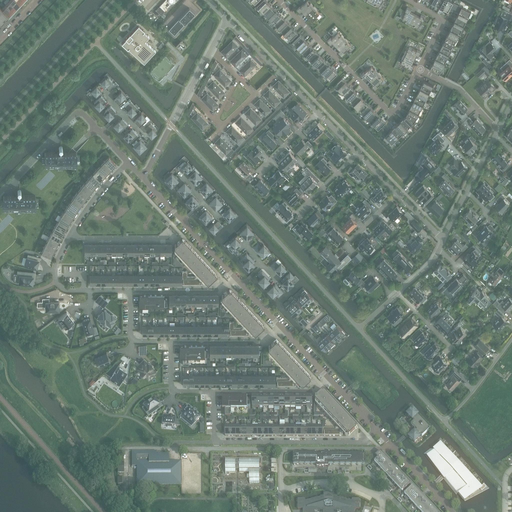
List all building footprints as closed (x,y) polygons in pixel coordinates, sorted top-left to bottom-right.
[(165,0),(155,10),(161,15),(174,1),(174,0),(173,0),(165,0)] [(265,0),(262,0),(257,6),(261,10),(269,3),(265,0)] [(448,0),(443,0),(440,7),(448,12),(452,6),(453,3),(448,0)] [(16,7),(9,1),(6,5),(12,11),(16,7)] [(300,13),(302,10),(306,14),(314,7),(310,3),(310,4),(307,1),(304,4),(303,4),(300,7),(300,6),(297,9),(300,13)] [(269,3),(261,10),(265,15),(273,7),(269,3)] [(453,3),(452,6),(456,8),(460,10),(457,16),(467,21),(471,12),(462,7),(457,5),(453,3)] [(12,11),(6,5),(2,8),(8,15),(12,11)] [(0,23),(6,17),(8,15),(2,8),(0,6),(0,23)] [(273,7),(265,15),(271,20),(278,13),(273,7)] [(316,11),(317,10),(314,7),(306,14),(310,18),(308,20),(311,24),(314,21),(314,20),(317,17),(316,17),(319,14),(316,11)] [(406,21),(405,22),(410,24),(415,15),(410,13),(412,10),(407,7),(405,11),(406,12),(404,15),(404,16),(402,19),(406,21)] [(174,35),(195,13),(189,8),(168,30),(174,35)] [(495,26),(502,29),(507,19),(506,18),(509,13),(504,10),(501,16),(500,15),(499,18),(497,18),(496,21),(495,22),(497,22),(495,26)] [(278,13),(271,20),(277,27),(285,19),(278,13)] [(421,15),(419,18),(415,15),(410,24),(414,27),(414,26),(418,28),(420,24),(421,24),(422,21),(423,21),(426,17),(421,15)] [(457,16),(453,24),(462,29),(467,21),(457,16)] [(285,19),(277,27),(284,33),(291,26),(285,19)] [(453,24),(449,32),(458,37),(462,29),(453,24)] [(126,39),(122,44),(128,49),(144,64),(156,51),(145,41),(149,37),(144,32),(138,26),(130,35),(126,39)] [(291,26),(284,33),(291,40),(295,36),(297,34),(298,33),(291,26)] [(449,32),(444,41),(454,46),(458,37),(449,32)] [(331,44),(333,42),(337,46),(345,39),(341,35),(341,36),(338,33),(335,36),(334,35),(331,38),(327,41),(331,44)] [(296,38),(292,42),(299,49),(306,41),(300,35),(299,36),(296,38)] [(243,47),(245,45),(236,36),(234,38),(243,47)] [(347,43),(348,42),(345,39),(337,46),(341,50),(338,52),(342,56),(345,52),(348,49),(347,48),(350,46),(347,43)] [(238,46),(232,41),(221,52),(227,58),(238,46)] [(306,41),(299,49),(305,55),(313,48),(306,41)] [(444,41),(442,46),(451,51),(454,46),(444,41)] [(185,46),(181,42),(177,46),(176,46),(177,46),(181,50),(185,46)] [(493,51),(493,52),(496,49),(491,44),(487,48),(485,46),(479,51),(487,60),(488,60),(491,58),(490,58),(493,55),(492,53),(491,53),(491,52),(493,51)] [(254,55),(245,45),(243,47),(252,57),(254,55)] [(442,46),(438,53),(448,58),(451,51),(442,46)] [(407,51),(406,50),(404,54),(413,59),(416,55),(419,56),(421,52),(417,49),(416,50),(413,48),(412,49),(409,47),(407,51)] [(313,48),(305,55),(310,60),(317,52),(313,48)] [(247,56),(242,50),(230,61),(236,67),(247,56)] [(317,52),(310,60),(314,64),(321,57),(317,52)] [(438,53),(434,61),(443,66),(448,58),(438,53)] [(414,65),(411,64),(413,59),(404,54),(402,59),(401,63),(404,65),(408,67),(407,68),(412,70),(414,65)] [(261,66),(263,64),(254,55),(252,57),(261,66)] [(321,57),(314,64),(318,68),(326,61),(321,57)] [(256,65),(251,59),(239,71),(245,76),(256,65)] [(511,62),(509,59),(500,68),(503,71),(500,73),(506,80),(511,73),(511,67),(511,66),(511,62)] [(215,60),(209,71),(211,74),(217,62),(215,60)] [(326,61),(318,68),(324,74),(331,67),(326,61)] [(434,61),(430,70),(439,75),(443,66),(434,61)] [(491,73),(485,66),(481,69),(482,70),(476,74),(479,77),(485,73),(487,76),(491,73)] [(331,67),(324,74),(330,81),(338,74),(331,67)] [(364,78),(367,76),(370,80),(378,73),(375,69),(374,70),(371,67),(368,70),(368,69),(365,72),(364,72),(361,75),(364,78)] [(231,81),(220,69),(214,75),(225,87),(231,81)] [(211,74),(209,71),(203,84),(205,86),(211,74)] [(381,77),(381,76),(378,73),(370,80),(374,84),(372,86),(375,90),(379,86),(378,86),(381,83),(381,82),(384,80),(381,77)] [(106,79),(105,78),(100,82),(105,86),(108,89),(114,84),(107,77),(106,79)] [(426,77),(421,86),(431,91),(435,82),(426,77)] [(342,78),(334,85),(340,91),(347,83),(342,78)] [(488,80),(478,89),(482,94),(482,95),(485,98),(488,95),(487,95),(495,88),(488,80)] [(290,92),(278,81),(273,86),(284,98),(290,92)] [(225,93),(214,82),(208,87),(219,99),(225,93)] [(347,83),(340,91),(346,97),(354,90),(347,83)] [(199,97),(205,86),(203,84),(197,95),(199,97)] [(91,93),(97,99),(101,96),(102,94),(99,91),(100,90),(96,86),(92,90),(92,91),(91,93)] [(421,86),(419,91),(428,96),(431,91),(421,86)] [(280,101),(269,90),(263,95),(275,107),(280,101)] [(354,90),(346,97),(352,103),(359,96),(354,90)] [(125,96),(121,91),(116,95),(117,96),(116,98),(117,99),(115,101),(119,105),(126,98),(124,96),(125,96)] [(419,91),(416,97),(425,101),(428,96),(419,91)] [(218,105),(207,94),(201,99),(213,111),(218,105)] [(294,96),(292,94),(283,103),(285,105),(294,96)] [(105,100),(101,96),(97,99),(94,102),(96,104),(95,105),(99,109),(104,105),(103,104),(104,102),(103,101),(105,100)] [(359,96),(352,103),(356,107),(364,100),(359,96)] [(416,97),(412,104),(422,108),(425,101),(416,97)] [(271,110),(260,99),(254,104),(265,116),(271,110)] [(364,100),(356,107),(360,112),(368,104),(364,100)] [(464,112),(467,109),(459,100),(453,106),(456,109),(458,112),(458,111),(461,114),(459,116),(462,118),(466,115),(464,112)] [(137,108),(130,101),(125,107),(128,110),(127,111),(131,115),(136,111),(135,110),(137,108)] [(193,103),(187,114),(189,116),(195,105),(193,103)] [(285,105),(283,103),(274,112),(276,114),(285,105)] [(298,104),(291,110),(294,113),(291,116),(297,122),(299,119),(300,120),(307,113),(298,104)] [(368,104),(360,112),(366,117),(373,110),(368,104)] [(412,104),(408,112),(417,117),(422,108),(412,104)] [(105,114),(104,115),(109,119),(113,115),(112,114),(116,111),(110,106),(104,112),(105,114)] [(262,119),(250,108),(245,114),(256,125),(262,119)] [(373,110),(366,117),(371,123),(379,115),(373,110)] [(208,124),(197,112),(191,118),(203,130),(208,124)] [(276,114),(274,112),(265,121),(267,123),(276,114)] [(406,115),(404,118),(411,125),(415,121),(417,117),(408,112),(406,115)] [(137,121),(135,122),(139,126),(143,123),(144,125),(148,121),(150,120),(147,116),(145,117),(141,113),(136,117),(137,118),(136,119),(137,121)] [(379,115),(371,123),(378,130),(380,127),(386,122),(385,122),(379,115)] [(444,130),(443,131),(446,134),(447,133),(448,135),(452,131),(452,132),(455,129),(458,126),(454,122),(456,120),(452,116),(450,118),(452,120),(443,128),(444,130)] [(252,129),(241,117),(235,123),(247,134),(252,129)] [(468,117),(462,123),(466,128),(470,124),(471,125),(480,134),(485,129),(477,119),(473,123),(471,121),(471,120),(468,117)] [(282,132),(285,134),(290,129),(288,127),(290,125),(283,118),(274,128),(280,134),(282,132)] [(404,118),(398,123),(406,131),(411,125),(404,118)] [(118,121),(114,125),(118,129),(119,129),(120,130),(127,124),(124,120),(122,121),(121,120),(119,122),(118,121)] [(267,123),(265,121),(255,130),(257,132),(267,123)] [(157,130),(150,123),(145,128),(148,131),(147,132),(151,137),(156,133),(155,132),(157,130)] [(398,123),(392,130),(399,137),(406,131),(398,123)] [(308,134),(313,139),(323,130),(317,124),(314,128),(313,128),(311,130),(312,130),(308,134)] [(243,138),(232,126),(226,132),(237,143),(243,138)] [(378,130),(381,133),(392,144),(399,137),(392,130),(387,134),(384,131),(380,127),(378,130)] [(129,132),(128,131),(124,135),(128,140),(129,139),(130,141),(137,135),(132,129),(129,132)] [(257,132),(255,130),(246,139),(248,141),(257,132)] [(267,134),(262,139),(271,149),(276,143),(271,138),(274,135),(269,130),(266,133),(267,134)] [(326,133),(331,139),(334,137),(328,131),(326,133)] [(444,145),(442,143),(445,140),(438,133),(439,135),(437,137),(439,139),(429,148),(435,153),(436,154),(440,150),(439,149),(444,145)] [(474,151),(473,151),(475,149),(474,148),(477,146),(473,142),(476,140),(471,135),(469,138),(468,137),(464,142),(465,143),(463,146),(471,154),(474,151)] [(232,149),(220,137),(215,143),(226,154),(232,149)] [(248,141),(246,139),(237,148),(239,150),(248,141)] [(305,143),(302,139),(299,142),(297,144),(294,147),(300,153),(301,155),(305,152),(303,150),(308,145),(310,148),(313,146),(308,141),(305,143)] [(139,141),(133,146),(140,153),(146,147),(141,142),(141,143),(139,141)] [(347,154),(341,147),(340,148),(337,145),(331,150),(334,154),(331,157),(337,163),(347,154)] [(237,148),(227,157),(229,159),(235,154),(237,152),(239,150),(237,148)] [(254,165),(260,159),(257,156),(259,154),(259,155),(261,152),(257,148),(253,152),(252,150),(246,156),(254,165)] [(3,208),(7,208),(0,215),(0,241),(13,227),(14,227),(31,208),(35,208),(35,204),(73,165),(77,165),(77,152),(76,152),(68,152),(62,152),(61,152),(48,152),(44,152),(44,156),(44,165),(48,165),(23,191),(20,196),(7,196),(3,196),(3,199),(3,208)] [(295,158),(289,152),(279,162),(287,170),(290,166),(292,168),(295,164),(294,163),(297,160),(295,158)] [(498,154),(493,159),(496,162),(495,163),(498,166),(496,167),(499,170),(500,169),(503,171),(508,166),(506,163),(507,162),(504,159),(502,156),(501,157),(498,154)] [(108,158),(106,159),(104,161),(112,168),(113,167),(112,166),(114,163),(115,164),(109,157),(108,158)] [(330,170),(325,165),(327,162),(323,158),(321,160),(315,166),(324,176),(330,170)] [(415,175),(416,176),(415,177),(418,180),(419,179),(419,180),(420,179),(420,180),(425,175),(429,171),(430,171),(433,169),(432,168),(434,166),(427,158),(426,159),(425,159),(422,161),(423,162),(421,164),(422,165),(418,169),(420,170),(415,175)] [(461,173),(462,173),(463,172),(463,171),(467,168),(461,162),(459,164),(454,159),(449,163),(454,168),(452,170),(458,176),(461,173)] [(104,161),(102,163),(100,165),(108,172),(109,171),(112,168),(104,161)] [(185,162),(178,168),(182,172),(183,171),(184,172),(186,170),(187,171),(191,167),(187,163),(186,163),(185,162)] [(239,166),(238,167),(245,175),(244,176),(247,179),(249,182),(254,178),(251,175),(252,174),(249,171),(251,170),(243,162),(242,163),(241,163),(240,163),(239,164),(239,165),(239,166)] [(100,165),(98,167),(96,169),(104,176),(108,172),(100,165)] [(360,167),(357,169),(355,167),(349,173),(352,176),(354,174),(358,178),(359,177),(360,177),(362,178),(367,174),(360,167)] [(309,175),(301,184),(308,191),(316,184),(314,181),(315,180),(313,178),(316,176),(311,172),(308,168),(305,171),(309,174),(309,175)] [(96,169),(94,171),(92,174),(100,181),(104,176),(96,169)] [(269,178),(268,179),(269,180),(270,180),(269,180),(270,181),(273,184),(274,184),(274,185),(275,185),(278,182),(281,179),(282,179),(282,178),(284,176),(289,180),(291,178),(284,171),(282,173),(280,171),(279,170),(279,171),(279,170),(278,169),(278,170),(276,172),(275,173),(272,175),(271,176),(272,176),(269,178)] [(189,177),(193,182),(194,181),(196,183),(201,178),(195,171),(189,177)] [(96,185),(98,183),(100,181),(92,174),(88,178),(96,185)] [(177,181),(175,179),(176,179),(171,174),(165,180),(171,187),(177,181)] [(454,191),(453,190),(454,189),(451,186),(451,185),(448,183),(448,182),(450,180),(444,174),(442,176),(445,179),(439,185),(443,188),(442,189),(446,192),(447,192),(449,194),(450,193),(450,194),(454,191)] [(498,181),(501,184),(507,179),(504,176),(498,181)] [(93,189),(94,187),(96,185),(88,178),(85,182),(93,189)] [(260,180),(258,182),(257,181),(254,178),(250,183),(252,185),(253,184),(260,191),(259,193),(262,195),(263,194),(264,195),(267,191),(267,192),(268,191),(269,189),(260,180)] [(341,182),(336,186),(337,187),(334,189),(341,196),(351,187),(344,180),(341,183),(341,182)] [(85,182),(83,185),(81,187),(89,194),(93,189),(85,182)] [(202,190),(201,191),(206,195),(212,190),(206,183),(200,188),(202,190)] [(480,194),(482,196),(486,199),(487,198),(490,200),(494,196),(492,194),(492,193),(489,189),(491,188),(488,185),(487,187),(483,183),(477,190),(480,194)] [(185,184),(183,185),(178,189),(184,196),(185,195),(191,189),(185,184)] [(433,196),(423,185),(416,192),(419,196),(418,197),(422,200),(423,199),(426,203),(433,196)] [(81,187),(80,188),(78,191),(77,192),(86,198),(89,194),(81,187)] [(296,203),(297,202),(301,197),(300,196),(302,194),(296,188),(293,191),(295,193),(291,196),(290,195),(288,198),(289,199),(288,200),(293,205),(296,203)] [(380,188),(377,191),(378,192),(374,197),(373,196),(370,199),(374,203),(377,200),(379,202),(380,201),(381,201),(384,198),(383,198),(387,194),(385,193),(385,192),(384,192),(380,188)] [(77,192),(76,194),(74,196),(82,203),(86,198),(77,192)] [(497,199),(500,202),(496,206),(501,211),(509,204),(504,199),(505,198),(502,194),(497,199)] [(327,195),(325,197),(324,197),(321,200),(319,202),(326,209),(331,204),(332,206),(337,201),(331,195),(329,197),(327,195)] [(74,196),(72,199),(70,201),(79,207),(81,205),(82,203),(74,196)] [(198,202),(193,196),(191,198),(190,197),(185,202),(191,208),(198,202)] [(209,203),(214,209),(216,207),(217,208),(222,203),(216,197),(209,203)] [(358,207),(355,210),(357,212),(356,212),(358,213),(359,215),(360,216),(362,218),(365,215),(366,216),(368,213),(371,210),(368,207),(368,206),(370,204),(365,199),(362,201),(365,204),(360,209),(358,207)] [(70,201),(69,203),(67,206),(76,212),(79,207),(70,201)] [(441,214),(440,213),(443,210),(436,202),(429,209),(431,211),(432,210),(437,216),(438,215),(439,216),(441,214)] [(279,212),(278,213),(281,216),(282,215),(285,218),(284,219),(287,222),(293,216),(291,213),(292,213),(282,203),(276,209),(279,212)] [(67,206),(65,208),(64,211),(73,217),(76,212),(67,206)] [(391,211),(392,211),(388,214),(394,220),(397,217),(398,218),(400,216),(399,215),(402,212),(397,206),(393,210),(393,209),(391,211)] [(223,215),(226,218),(225,219),(227,221),(228,220),(229,221),(235,215),(230,208),(225,213),(223,215)] [(469,210),(464,215),(466,218),(465,220),(468,223),(466,224),(469,227),(472,224),(473,224),(478,219),(475,215),(473,213),(469,210)] [(64,211),(62,213),(61,216),(70,221),(73,217),(64,211)] [(207,211),(205,213),(204,212),(199,217),(205,223),(212,217),(207,211)] [(316,212),(308,220),(313,225),(321,218),(322,219),(324,216),(325,217),(326,215),(323,212),(322,214),(319,211),(317,214),(316,212)] [(407,211),(404,214),(411,221),(414,218),(407,211)] [(348,232),(357,224),(354,220),(356,218),(352,214),(349,216),(351,218),(343,226),(348,232)] [(61,216),(59,218),(58,221),(67,226),(70,221),(61,216)] [(379,223),(380,224),(378,226),(374,229),(380,236),(386,230),(389,233),(392,229),(389,225),(383,219),(379,223)] [(423,228),(415,219),(410,224),(416,231),(413,234),(417,238),(408,247),(414,253),(423,245),(421,242),(423,240),(419,235),(420,234),(418,232),(423,228)] [(58,221),(56,223),(55,226),(64,231),(66,228),(67,226),(58,221)] [(213,223),(209,227),(213,232),(214,231),(216,233),(223,226),(219,222),(217,224),(216,223),(214,224),(213,223)] [(306,226),(304,227),(302,224),(300,226),(297,224),(292,229),(295,231),(297,229),(300,232),(298,233),(301,236),(303,235),(307,239),(313,233),(306,226)] [(480,232),(479,231),(477,233),(478,234),(477,235),(483,241),(484,239),(492,232),(492,231),(494,228),(490,224),(488,227),(486,225),(480,232)] [(55,226),(53,228),(52,231),(61,236),(62,234),(64,231),(55,226)] [(331,226),(326,231),(328,233),(330,235),(328,238),(330,241),(333,238),(334,240),(333,240),(336,243),(337,242),(337,243),(340,240),(341,241),(343,239),(342,238),(343,237),(339,233),(340,233),(337,230),(337,231),(333,227),(333,228),(331,226)] [(245,237),(247,239),(253,233),(247,227),(240,232),(243,235),(244,237),(245,237)] [(52,231),(51,233),(49,236),(58,241),(61,236),(52,231)] [(49,236),(48,239),(46,242),(56,246),(58,241),(49,236)] [(360,244),(359,246),(367,254),(368,252),(369,252),(371,255),(376,250),(373,247),(374,247),(378,243),(372,236),(369,239),(367,237),(366,239),(365,238),(365,239),(364,238),(360,242),(360,243),(360,244)] [(235,238),(235,237),(229,243),(232,245),(228,248),(232,252),(239,246),(238,245),(240,243),(237,240),(235,238)] [(182,238),(174,246),(174,248),(196,271),(194,273),(196,276),(187,276),(187,271),(182,271),(182,275),(182,284),(202,284),(202,281),(203,279),(207,284),(208,284),(217,276),(215,273),(182,238)] [(449,247),(449,248),(452,252),(453,251),(455,254),(460,249),(463,252),(468,247),(465,244),(463,246),(457,240),(455,242),(455,241),(449,247)] [(46,242),(45,244),(44,247),(53,251),(56,246),(46,242)] [(263,245),(261,247),(258,244),(253,248),(260,254),(261,253),(263,255),(265,254),(268,257),(271,254),(268,250),(263,245)] [(325,246),(321,251),(323,253),(322,254),(326,259),(329,256),(333,260),(327,266),(332,270),(335,268),(336,269),(342,264),(340,262),(341,262),(325,246)] [(44,247),(43,249),(41,253),(51,257),(52,254),(53,251),(44,247)] [(463,258),(464,259),(464,260),(467,262),(471,266),(471,265),(472,266),(474,264),(474,263),(476,261),(475,260),(480,255),(475,249),(470,254),(469,253),(463,258)] [(359,253),(353,258),(357,263),(363,257),(359,253)] [(245,261),(243,264),(248,269),(254,264),(252,262),(253,261),(247,254),(242,258),(245,261)] [(403,268),(406,271),(408,269),(409,270),(413,266),(409,262),(408,262),(400,254),(397,256),(396,255),(393,258),(398,263),(397,265),(401,269),(403,268)] [(27,258),(25,265),(36,268),(38,261),(39,262),(40,258),(38,257),(36,257),(28,255),(27,258)] [(182,264),(176,258),(173,258),(173,266),(178,266),(178,264),(182,264)] [(395,272),(395,271),(384,259),(377,266),(388,278),(390,276),(393,279),(397,274),(395,272)] [(275,262),(270,266),(277,273),(278,272),(280,274),(285,268),(280,263),(278,265),(275,262)] [(441,264),(434,270),(445,280),(447,278),(449,280),(452,277),(450,275),(451,274),(450,273),(451,273),(448,270),(447,270),(444,267),(445,267),(442,264),(441,264)] [(490,285),(491,285),(492,284),(493,283),(495,285),(505,272),(499,268),(495,273),(492,272),(489,276),(491,278),(490,280),(488,282),(488,283),(489,284),(489,285),(490,285)] [(34,278),(35,273),(17,271),(16,282),(19,282),(19,283),(32,285),(33,278),(34,278)] [(261,278),(258,280),(263,286),(269,281),(267,278),(268,277),(262,271),(258,275),(261,278)] [(343,280),(343,281),(347,285),(348,285),(349,284),(349,282),(350,282),(353,286),(356,283),(359,286),(364,281),(361,278),(359,280),(352,272),(346,277),(346,278),(345,278),(343,280)] [(290,280),(294,277),(290,273),(283,279),(284,280),(282,282),(287,288),(293,283),(290,280)] [(458,278),(459,279),(458,280),(456,278),(453,281),(452,281),(450,283),(451,283),(447,287),(452,292),(456,289),(457,291),(460,288),(458,286),(462,283),(461,283),(462,282),(464,284),(467,278),(463,274),(458,278)] [(364,281),(359,286),(362,289),(365,286),(370,292),(379,284),(373,277),(366,284),(364,281)] [(273,285),(267,290),(272,296),(275,293),(278,297),(282,292),(276,286),(275,287),(273,285)] [(417,302),(419,300),(422,303),(427,298),(424,295),(423,296),(421,293),(422,292),(419,290),(418,290),(415,287),(409,293),(412,296),(414,299),(415,299),(417,302)] [(229,289),(221,296),(221,299),(243,322),(241,324),(243,326),(243,327),(234,327),(234,322),(229,322),(229,326),(229,335),(249,335),(249,331),(250,330),(254,335),(255,335),(264,326),(262,324),(229,289)] [(481,292),(479,290),(477,289),(472,294),(473,295),(468,300),(469,301),(468,301),(470,303),(470,302),(471,303),(476,298),(480,302),(477,304),(481,307),(483,305),(484,306),(489,300),(485,296),(487,295),(482,291),(481,292)] [(300,294),(300,295),(308,303),(312,299),(304,290),(300,294)] [(167,298),(164,298),(164,295),(142,295),(139,295),(139,307),(142,307),(142,314),(148,314),(148,307),(164,307),(164,306),(167,306),(167,298)] [(301,296),(297,300),(301,304),(304,307),(306,305),(308,303),(300,295),(301,296)] [(496,300),(493,303),(496,306),(503,313),(506,310),(507,311),(508,312),(511,307),(511,301),(508,298),(504,302),(502,300),(499,303),(496,300)] [(42,302),(37,302),(37,307),(45,307),(46,311),(59,311),(59,310),(58,302),(53,302),(50,302),(49,302),(49,299),(42,299),(42,302)] [(294,300),(290,304),(298,313),(302,309),(294,300)] [(428,309),(430,312),(429,313),(432,316),(433,315),(435,317),(441,311),(439,309),(441,306),(436,301),(433,304),(434,304),(428,309)] [(290,304),(285,308),(294,317),(298,313),(290,304)] [(397,307),(394,310),(393,309),(390,312),(391,313),(388,315),(394,321),(392,323),(395,326),(401,320),(398,317),(403,313),(402,312),(403,310),(400,306),(398,308),(397,307)] [(228,315),(223,308),(220,308),(220,317),(225,317),(225,315),(228,315)] [(100,313),(97,317),(101,320),(104,323),(106,321),(110,325),(114,321),(113,320),(115,317),(111,313),(110,314),(104,309),(101,314),(100,313)] [(507,322),(503,318),(505,316),(498,309),(494,313),(499,317),(493,324),(499,330),(507,322)] [(66,312),(58,319),(62,323),(59,325),(62,329),(64,327),(65,328),(74,322),(66,312)] [(438,327),(441,329),(444,332),(453,323),(447,317),(445,319),(442,317),(435,323),(439,326),(438,327)] [(90,319),(82,321),(86,334),(93,332),(94,335),(98,334),(96,327),(93,328),(90,319)] [(412,319),(411,319),(405,324),(403,322),(398,327),(400,329),(399,331),(400,332),(400,333),(401,334),(401,333),(404,336),(408,332),(409,333),(417,326),(413,321),(414,321),(412,319)] [(334,323),(330,327),(333,329),(341,338),(345,334),(337,325),(336,326),(334,323)] [(456,343),(461,337),(462,338),(467,334),(461,328),(456,332),(454,335),(453,333),(449,336),(456,343)] [(333,329),(328,334),(335,341),(339,337),(340,338),(341,338),(333,329)] [(425,334),(422,331),(419,334),(417,332),(412,337),(421,345),(424,342),(423,342),(426,339),(427,339),(428,338),(427,338),(429,336),(426,333),(425,334)] [(327,335),(322,339),(330,348),(335,344),(327,335)] [(322,339),(318,343),(326,352),(330,348),(322,339)] [(276,340),(268,347),(268,349),(292,375),(290,377),(276,377),(276,381),(277,381),(277,386),(296,386),(296,385),(296,382),(297,381),(301,385),(302,386),(311,377),(309,374),(276,340)] [(480,362),(479,361),(482,358),(481,356),(483,354),(488,348),(480,340),(474,346),(479,350),(477,352),(476,352),(468,361),(470,363),(469,365),(471,366),(472,365),(474,367),(475,366),(475,367),(480,362)] [(432,345),(430,346),(428,344),(420,351),(423,354),(425,353),(430,358),(431,356),(432,357),(433,356),(432,355),(437,351),(437,350),(439,348),(435,343),(432,345)] [(208,349),(205,349),(205,346),(182,345),(180,345),(180,358),(182,358),(182,365),(188,365),(188,358),(205,358),(205,356),(208,356),(208,349)] [(106,352),(94,357),(94,358),(95,358),(97,363),(98,366),(100,366),(108,362),(110,361),(108,356),(107,356),(106,353),(106,352)] [(434,361),(435,362),(432,366),(438,372),(447,364),(442,359),(438,356),(434,361)] [(455,356),(451,361),(456,365),(460,360),(455,356)] [(144,361),(137,368),(141,372),(141,373),(140,373),(140,374),(140,375),(141,375),(141,376),(142,376),(143,376),(144,376),(144,375),(148,379),(155,372),(151,368),(152,367),(149,364),(148,365),(144,361)] [(110,378),(111,378),(118,383),(118,384),(119,384),(119,383),(122,379),(123,380),(126,376),(124,375),(126,372),(126,373),(126,372),(120,368),(119,368),(116,372),(115,372),(115,371),(115,372),(111,378),(110,378)] [(451,379),(446,385),(452,390),(460,381),(462,378),(459,376),(454,371),(449,377),(451,379)] [(317,396),(315,396),(315,397),(315,400),(339,426),(337,428),(323,428),(323,436),(343,436),(343,432),(344,431),(348,436),(349,436),(358,428),(358,427),(356,425),(323,390),(317,396)] [(231,415),(231,408),(247,408),(247,407),(250,407),(250,399),(247,399),(247,396),(222,396),(222,408),(225,408),(225,415),(231,415)] [(154,399),(144,406),(148,412),(146,413),(148,416),(159,409),(157,406),(158,405),(154,399)] [(182,415),(180,417),(182,419),(184,421),(188,424),(191,427),(193,424),(194,424),(200,416),(188,406),(181,414),(182,415)] [(418,414),(413,409),(407,414),(412,420),(413,420),(414,421),(411,424),(417,430),(415,432),(415,431),(409,437),(414,443),(420,437),(421,435),(422,437),(430,429),(418,415),(418,414)] [(169,417),(163,417),(162,425),(168,425),(167,427),(171,427),(171,425),(174,426),(180,426),(178,420),(175,420),(175,418),(172,418),(172,417),(169,417)] [(433,449),(434,450),(428,456),(444,474),(445,473),(446,474),(447,475),(445,478),(460,493),(465,500),(480,487),(440,442),(441,442),(441,441),(433,449)] [(132,466),(138,466),(138,484),(179,484),(179,463),(169,463),(169,454),(157,454),(157,451),(132,451),(132,466)] [(378,458),(374,461),(402,491),(403,491),(405,493),(404,494),(421,511),(436,511),(429,503),(427,501),(413,486),(412,487),(410,484),(411,484),(397,469),(392,464),(380,451),(376,456),(378,458)] [(328,465),(328,463),(363,463),(363,454),(324,454),(324,455),(317,455),(317,454),(299,453),(299,462),(317,463),(317,464),(316,464),(316,465),(316,466),(328,467),(328,465),(329,465),(328,465)] [(261,459),(224,459),(224,465),(225,465),(225,474),(230,474),(230,473),(235,473),(235,469),(239,469),(239,473),(250,473),(249,484),(259,484),(259,465),(261,465),(261,459)] [(305,499),(298,499),(298,509),(303,509),(302,511),(315,511),(315,510),(323,510),(322,511),(334,511),(334,510),(342,510),(341,511),(354,511),(354,509),(359,509),(359,499),(352,499),(351,501),(333,496),(333,493),(332,493),(331,493),(330,493),(327,493),(324,493),(323,496),(305,501),(305,499)]
